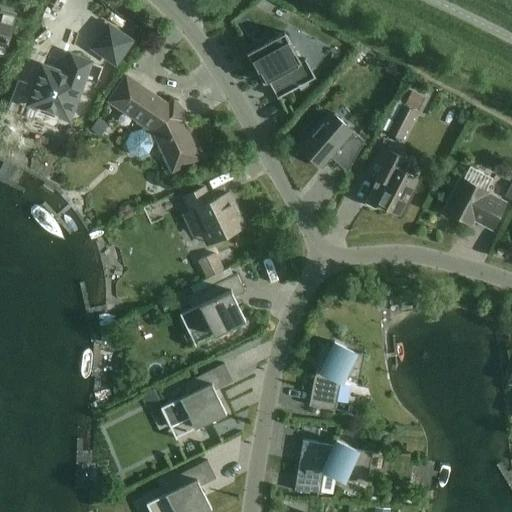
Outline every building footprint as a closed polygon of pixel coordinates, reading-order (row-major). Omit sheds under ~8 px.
[(0,53),(3,55),(14,14),(0,10),(0,53)] [(108,26),(93,48),(115,63),(130,41),(108,26)] [(246,53),(263,83),(267,80),(277,98),(315,78),(305,59),(300,62),(284,32),(268,41),(266,37),(247,47),(249,51),(246,53)] [(33,91),(28,104),(37,108),(36,112),(36,117),(38,121),(43,125),(48,125),(53,123),(56,120),(58,115),(68,119),(89,62),(71,55),(64,74),(56,71),(54,68),(49,66),(45,67),(42,66),(37,78),(32,90),(33,91)] [(199,158),(179,116),(171,107),(125,76),(108,101),(135,119),(143,123),(142,127),(130,130),(125,141),(128,153),(137,157),(147,153),(154,141),(157,140),(172,171),(199,158)] [(411,90),(405,102),(417,108),(423,96),(411,90)] [(401,105),(387,132),(402,140),(416,112),(401,105)] [(329,111),(297,147),(321,168),(330,157),(335,161),(340,156),(350,165),(364,141),(329,111)] [(373,117),(365,125),(371,131),(379,123),(373,117)] [(99,119),(91,131),(99,136),(107,125),(99,119)] [(398,214),(417,178),(406,173),(411,162),(380,146),(366,172),(377,178),(364,203),(375,208),(377,203),(398,214)] [(215,173),(218,184),(237,178),(234,167),(215,173)] [(461,178),(444,210),(471,224),(473,219),(492,228),(505,203),(486,193),(487,192),(485,190),(491,179),(469,167),(463,179),(461,178)] [(210,201),(203,187),(184,196),(191,210),(184,214),(194,235),(206,228),(212,241),(244,226),(228,193),(210,201)] [(207,278),(224,270),(216,252),(199,260),(207,278)] [(244,291),(236,273),(185,297),(191,308),(179,314),(189,333),(190,333),(190,332),(208,323),(214,335),(245,320),(233,296),(244,291)] [(320,345),(308,405),(334,410),(340,380),(342,374),(360,378),(365,354),(353,351),(334,342),(331,347),(320,345)] [(224,363),(217,367),(183,383),(189,393),(160,407),(170,427),(171,426),(189,417),(194,428),(225,413),(214,390),(232,381),(224,363)] [(149,393),(143,396),(147,404),(161,397),(157,388),(149,392),(149,393)] [(302,440),(294,490),(320,492),(324,469),(342,478),(345,472),(368,477),(373,452),(355,449),(336,440),(333,446),(302,440)] [(215,478),(207,460),(162,482),(167,493),(146,503),(149,511),(204,511),(211,509),(199,486),(215,478)]
